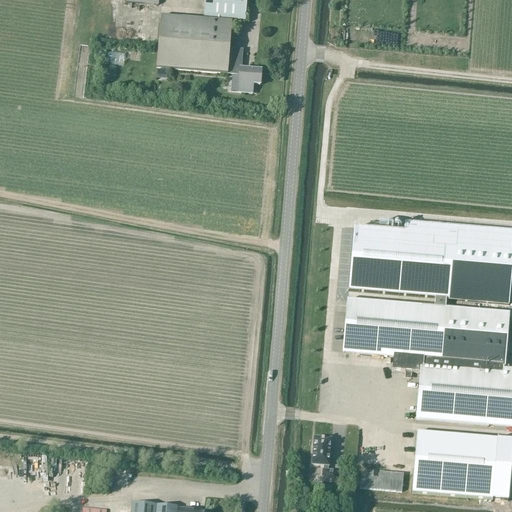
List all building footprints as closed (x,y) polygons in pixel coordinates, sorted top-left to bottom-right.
[(206,0),(204,19),(245,22),(247,0),(206,0)] [(229,75),(239,77),(239,69),(241,69),(243,51),(230,50),(233,24),(161,19),(157,70),(229,75)] [(239,77),(238,93),(253,94),(254,85),(261,86),(262,72),(241,70),(241,69),(239,69),(239,77)] [(511,242),(354,229),(349,292),(436,300),(435,310),(446,311),(447,300),(509,306),(511,274),(511,242)] [(511,426),(511,376),(503,375),(508,316),(446,311),(435,310),(348,302),(344,353),(393,357),(392,372),(420,374),(420,378),(422,378),(418,419),(511,426)] [(497,440),(417,434),(412,494),(492,501),(497,440)] [(329,468),(331,440),(314,439),(312,466),(324,467),(324,471),(323,471),(322,486),(339,487),(340,473),(328,472),(328,468),(329,468)] [(361,472),(359,489),(402,494),(404,476),(379,473),(379,478),(374,478),(374,473),(361,472)]
